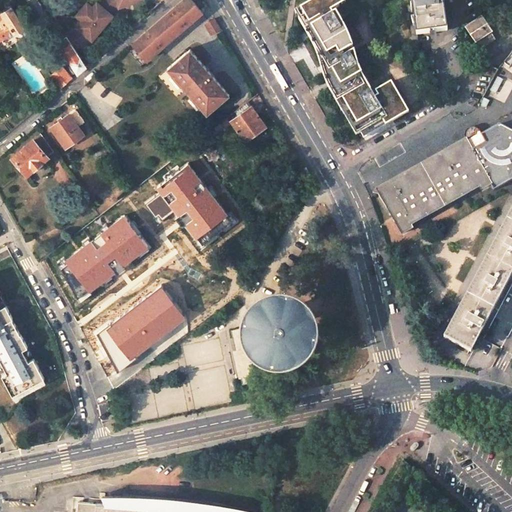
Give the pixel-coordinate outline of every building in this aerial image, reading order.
[(103,0),(98,4),(108,13),(118,6),(126,2),(125,0),(103,0)] [(201,11),(191,0),(182,0),(132,42),(149,62),(204,14),(201,11)] [(375,97),(365,80),(364,78),(360,70),(357,61),(354,51),(341,59),(340,56),(353,48),(351,43),(346,30),(336,13),(333,15),(331,12),(342,6),(339,0),(316,0),(314,2),(314,3),(312,3),(311,6),(307,6),(300,10),(309,24),(309,25),(320,19),(321,22),(311,28),(314,34),(318,42),(319,44),(316,46),(318,50),(319,49),(322,53),(327,63),(331,61),(334,66),(323,73),(324,76),(325,80),(332,94),(356,135),(361,133),(397,112),(401,117),(402,120),(411,115),(391,82),(375,91),(378,96),(375,97)] [(442,0),(411,0),(416,35),(447,31),(442,0)] [(98,4),(97,3),(93,8),(86,4),(76,16),(82,21),(76,28),(77,29),(66,36),(75,49),(90,40),(91,41),(112,16),(108,13),(98,4)] [(24,26),(11,5),(0,12),(0,37),(6,33),(8,36),(24,26)] [(209,20),(203,27),(211,35),(220,27),(214,17),(208,19),(209,20)] [(482,17),(465,28),(476,44),(477,43),(491,34),(492,33),(482,17)] [(318,42),(314,34),(311,28),(309,25),(309,24),(303,27),(309,38),(313,44),(316,51),(318,50),(316,46),(319,44),(318,42)] [(491,34),(477,43),(481,48),(495,40),(491,34)] [(56,41),(76,70),(73,72),(75,75),(86,66),(75,49),(66,36),(66,35),(56,41)] [(323,73),(334,66),(331,61),(327,63),(322,53),(319,49),(318,50),(316,51),(318,56),(320,61),(321,66),(323,73)] [(231,97),(192,51),(170,70),(209,116),(231,97)] [(64,68),(54,76),(62,86),(72,77),(64,68)] [(236,115),(250,104),(247,100),(233,112),(236,115)] [(244,140),(265,125),(250,104),(236,115),(233,112),(212,127),(215,131),(230,121),(244,140)] [(74,108),(49,124),(63,146),(83,133),(77,125),(83,121),(74,108)] [(364,138),(401,117),(397,112),(361,133),(364,138)] [(482,143),(484,138),(478,127),(473,125),(465,129),(464,130),(463,135),(466,141),(476,158),(479,156),(486,152),(487,152),(482,143)] [(212,127),(204,134),(207,138),(215,131),(212,127)] [(53,150),(39,132),(12,156),(27,173),(53,150)] [(482,143),(487,152),(491,150),(484,138),(482,143)] [(476,158),(466,141),(466,142),(378,191),(402,234),(412,229),(410,225),(479,186),(481,190),(491,185),(489,181),(506,171),(511,174),(511,146),(504,142),(491,150),(487,152),(486,152),(479,156),(476,158)] [(188,161),(158,185),(198,237),(228,213),(188,161)] [(511,208),(445,334),(471,348),(511,270),(511,208)] [(150,247),(124,214),(63,260),(89,294),(150,247)] [(187,316),(163,284),(106,326),(130,358),(187,316)] [(30,358),(24,347),(29,345),(21,330),(21,331),(6,302),(1,305),(0,302),(0,291),(0,290),(0,357),(1,357),(8,370),(3,373),(14,393),(46,377),(35,356),(30,358)] [(316,321),(310,309),(300,300),(288,295),(275,295),(262,298),(251,306),(244,316),(241,328),(241,341),(245,352),(253,362),(264,369),(276,372),(288,371),(299,366),(309,358),(316,347),(318,334),(316,321)] [(441,320),(432,315),(427,324),(436,329),(441,320)] [(16,397),(48,381),(46,377),(14,393),(16,397)] [(250,511),(251,511),(250,511),(236,505),(229,503),(218,500),(204,496),(189,494),(177,492),(166,492),(155,492),(140,492),(125,494),(106,498),(102,499),(105,504),(78,501),(76,511),(250,511)]
